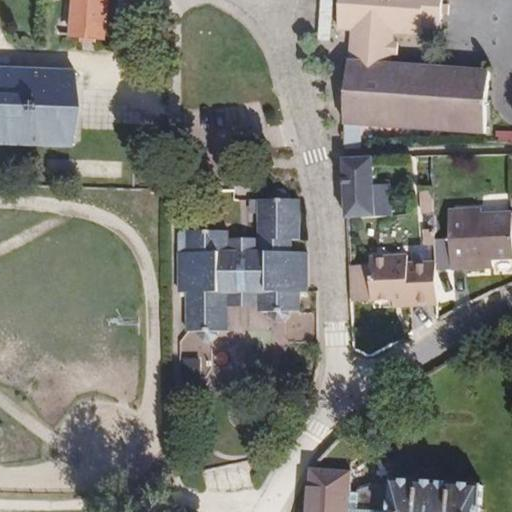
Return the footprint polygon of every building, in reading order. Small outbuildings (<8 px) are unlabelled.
[(65,0),(71,1),(103,33),(104,0),(65,0)] [(336,112),(335,137),(354,135),(354,112),(478,120),(483,57),(384,50),(386,42),(394,42),(394,32),(387,31),(388,20),(415,21),(416,15),(436,15),(436,4),(446,5),(446,0),(333,0),(333,15),(349,17),(347,47),(341,47),(336,112)] [(0,148),(79,151),(89,106),(83,72),(0,69),(0,148)] [(376,148),(338,150),(340,210),(373,209),(404,206),(400,183),(381,182),(376,148)] [(427,202),(427,184),(415,184),(415,202),(427,202)] [(272,201),(262,201),(263,238),(264,254),(229,255),(229,239),(228,227),(189,228),(186,232),(187,293),(195,293),(195,333),(205,333),(205,338),(210,343),(219,343),(225,338),(225,333),(234,333),(234,312),(271,311),(272,322),(278,321),(278,326),(284,331),(292,331),(298,326),(298,321),(307,321),(307,303),(315,303),(314,252),(295,253),(294,240),(302,240),(301,200),(291,200),(291,195),(286,190),(277,190),(272,196),(272,201)] [(447,219),(449,260),(481,259),(481,251),(490,251),(509,251),(508,237),(511,236),(511,208),(507,209),(507,204),(479,204),(479,200),(446,202),(446,207),(447,219)] [(428,207),(428,220),(447,219),(446,207),(428,207)] [(417,237),(429,237),(429,225),(416,225),(417,237)] [(263,238),(229,239),(229,255),(264,254),(263,238)] [(364,262),(341,262),(343,295),(387,293),(401,292),(402,298),(433,298),(430,254),(399,256),(399,251),(365,253),(364,262)] [(261,464),(263,452),(251,451),(250,463),(261,464)] [(355,503),(342,503),(346,470),(310,467),(305,475),(300,511),(486,511),(487,492),(393,483),(393,486),(356,492),(355,503)]
